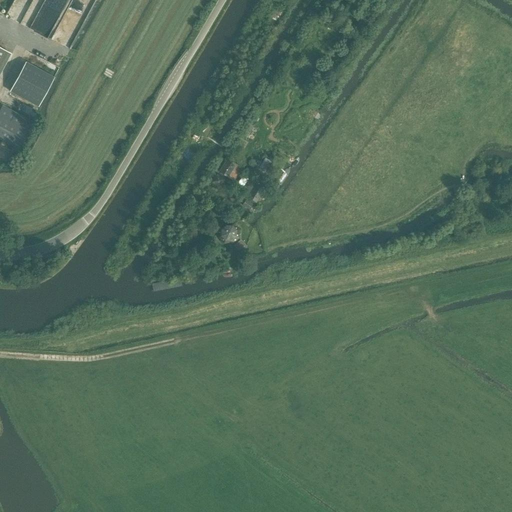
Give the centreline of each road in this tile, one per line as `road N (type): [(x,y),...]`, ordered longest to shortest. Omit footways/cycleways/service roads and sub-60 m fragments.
road 1 (unclassified): [(0,253),(37,250),(88,218),(222,0)]
road 2 (track): [(0,354),(87,359),(171,341)]
road 3 (track): [(0,23),(113,76)]
